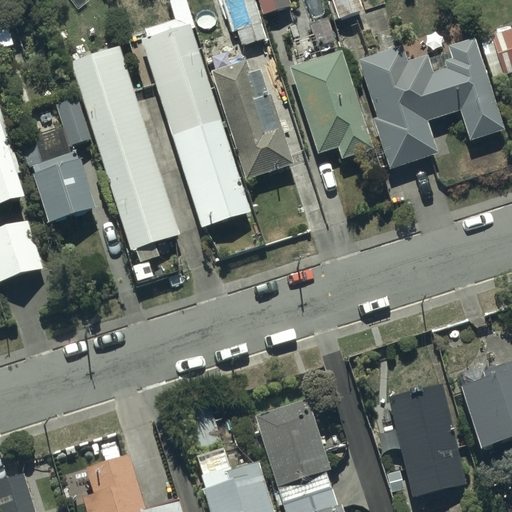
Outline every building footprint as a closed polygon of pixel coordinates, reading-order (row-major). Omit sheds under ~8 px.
[(248,215),(188,28),(192,27),(183,0),(179,0),(167,4),(173,23),(144,33),(146,41),(138,43),(198,231),(248,215)] [(252,0),(224,0),(219,2),(230,37),(235,36),(239,48),(264,41),(252,0)] [(255,0),(261,17),(288,8),(285,0),(255,0)] [(356,0),(328,0),(336,22),(361,14),(356,0)] [(1,15),(0,15),(0,51),(11,48),(1,15)] [(326,20),(307,25),(315,49),(333,44),(326,20)] [(511,31),(489,39),(501,78),(511,74),(511,31)] [(401,49),(356,63),(374,120),(370,122),(386,172),(435,157),(425,123),(458,113),(467,143),(501,132),(473,42),(406,63),(401,49)] [(117,49),(68,65),(128,254),(177,238),(117,49)] [(339,53),(287,70),(315,157),(334,151),(338,163),(371,153),(339,53)] [(243,65),(209,76),(243,183),(290,168),(259,71),(246,75),(243,65)] [(0,116),(0,208),(19,203),(11,177),(18,175),(0,116)] [(67,129),(16,145),(24,173),(29,171),(31,177),(28,178),(43,228),(93,213),(67,129)] [(27,222),(0,230),(0,283),(42,271),(27,222)] [(511,368),(503,371),(506,380),(462,393),(482,455),(511,445),(511,368)] [(439,389),(386,401),(411,501),(464,487),(439,389)] [(303,404),(252,419),(281,511),(339,511),(337,505),(332,506),(322,475),(326,474),(303,404)] [(195,460),(204,490),(201,491),(207,511),(274,511),(259,463),(229,472),(223,451),(195,460)] [(127,458),(83,471),(90,496),(79,499),(82,511),(180,511),(177,501),(143,511),(127,458)] [(34,511),(24,476),(0,483),(0,511),(34,511)]
